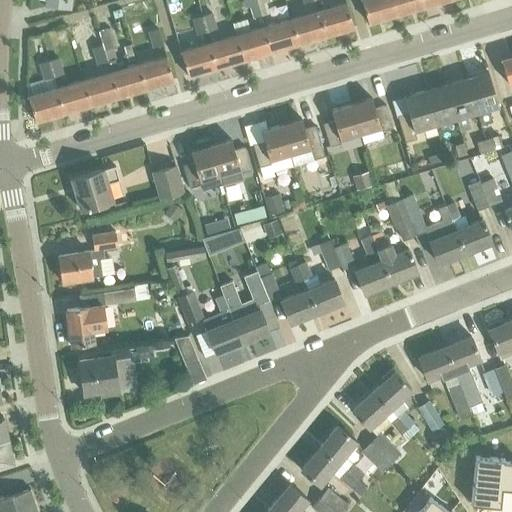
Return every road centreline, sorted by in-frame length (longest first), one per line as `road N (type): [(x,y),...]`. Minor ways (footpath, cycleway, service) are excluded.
road 1 (residential): [(8,167),(511,18)]
road 2 (residential): [(60,457),(367,336)]
road 3 (residential): [(60,457),(8,167)]
road 4 (residential): [(215,511),(367,336)]
road 5 (residential): [(367,336),(511,276)]
